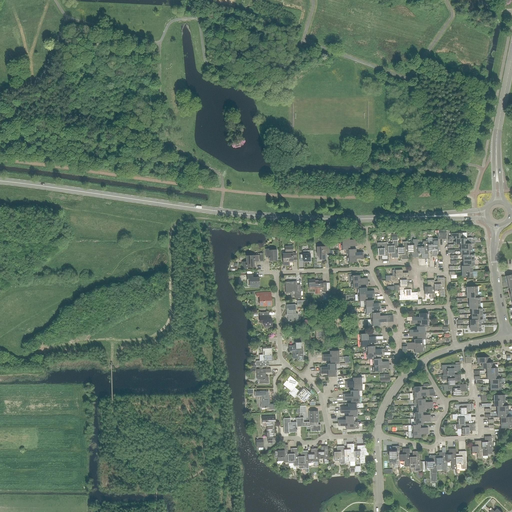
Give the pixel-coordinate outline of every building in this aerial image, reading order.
[(408,252),(414,252),(414,257),(418,257),(418,254),(418,247),(418,244),(417,239),(413,240),(413,244),(412,244),(412,243),(411,242),(408,242),(408,245),(407,245),(408,252)] [(428,251),(434,251),(434,256),(438,256),(437,239),(433,239),(433,244),(428,244),(428,251)] [(388,252),(388,253),(394,253),(395,258),(398,258),(398,255),(398,248),(397,240),(393,240),(393,245),(388,245),(388,252)] [(418,254),(424,254),(425,259),(428,259),(428,251),(428,244),(428,241),(423,241),(423,244),(418,244),(418,247),(418,254)] [(398,255),(404,254),(405,260),(408,260),(408,252),(407,245),(408,245),(408,242),(403,242),(403,247),(398,248),(398,255)] [(384,255),(385,260),(388,260),(388,253),(388,252),(388,245),(388,243),(383,243),(377,243),(378,255),(384,255)] [(325,259),(325,253),(329,253),(329,244),(322,244),(322,247),(317,247),(317,256),(319,256),(319,259),(325,259)] [(290,262),(297,262),(296,253),(293,253),(293,246),(285,246),(285,254),(283,254),(283,266),(290,265),(290,262)] [(271,249),(265,249),(266,256),(269,256),(269,261),(277,260),(277,250),(271,250),(271,249)] [(303,254),(300,254),(300,260),(303,260),(303,261),(310,261),(310,258),(313,258),(313,251),(303,251),(303,254)] [(247,269),(247,268),(254,267),(254,262),(259,261),(258,255),(246,256),(246,262),(242,262),(242,269),(247,269)] [(402,270),(395,270),(392,270),(393,276),(390,276),(390,281),(400,280),(407,280),(409,280),(409,276),(403,276),(402,270)] [(351,282),(368,281),(368,278),(360,279),(360,275),(351,276),(351,275),(351,274),(348,274),(349,282),(351,282)] [(247,275),(247,279),(247,286),(249,286),(250,288),(259,287),(259,285),(260,285),(259,277),(256,277),(256,278),(253,278),(253,275),(247,275)] [(440,281),(434,282),(434,285),(435,294),(435,291),(440,291),(440,297),(445,296),(444,278),(440,278),(440,281)] [(323,281),(315,282),(315,280),(308,280),(309,290),(315,289),(315,290),(322,290),(322,292),(327,292),(326,283),(323,283),(323,281)] [(400,280),(400,285),(394,286),(395,290),(400,290),(404,290),(411,290),(413,290),(413,286),(407,286),(407,280),(400,280)] [(431,287),(424,287),(424,294),(430,294),(430,299),(435,299),(435,294),(434,285),(434,282),(434,280),(430,280),(431,287)] [(285,282),(285,294),(290,294),(291,297),(294,297),(295,299),(301,299),(300,285),(295,285),(295,282),(285,282)] [(399,300),(418,299),(418,296),(411,296),(411,290),(404,290),(400,290),(400,295),(399,295),(399,300)] [(267,297),(267,293),(256,293),(256,297),(259,297),(259,306),(271,305),(271,297),(267,297)] [(287,314),(288,314),(288,321),(298,321),(298,313),(298,309),(296,309),(295,305),(286,305),(287,314)] [(264,327),(264,328),(268,328),(268,326),(272,326),(272,319),(267,319),(267,312),(259,312),(260,323),(263,323),(263,327),(264,327)] [(316,346),(324,346),(324,330),(315,330),(316,346)] [(298,361),(303,360),(303,351),(303,348),(301,348),(301,342),(295,342),(295,345),(294,345),(294,346),(289,346),(289,351),(292,351),(292,353),(293,353),(293,359),(298,359),(298,361)] [(256,367),(269,366),(269,361),(273,361),(272,351),(271,352),(271,347),(262,347),(263,355),(259,355),(259,361),(256,361),(256,367)] [(454,375),(454,369),(460,368),(460,365),(442,365),(442,370),(443,370),(443,375),(447,375),(454,375)] [(259,384),(265,383),(265,384),(269,384),(269,381),(268,381),(268,376),(266,376),(266,373),(271,373),(271,369),(257,370),(257,379),(259,379),(259,384)] [(448,380),(448,385),(455,385),(455,382),(461,382),(461,375),(454,375),(447,375),(443,375),(442,375),(442,380),(448,380)] [(288,393),(291,396),(297,389),(295,387),(298,383),(290,376),(283,385),(290,391),(288,393)] [(466,385),(455,385),(448,385),(447,385),(448,390),(453,390),(453,395),(460,395),(460,388),(466,388),(466,385)] [(299,391),(297,389),(291,396),(295,398),(297,396),(304,402),(311,394),(303,387),(299,391)] [(276,412),(279,412),(279,404),(269,404),(268,391),(254,392),(255,397),(261,397),(261,408),(269,408),(269,410),(276,410),(276,412)] [(467,414),(467,408),(473,407),(473,404),(457,404),(457,403),(454,403),(454,405),(454,409),(460,409),(460,414),(467,414)] [(303,418),(302,418),(301,418),(301,427),(310,426),(310,432),(321,431),(320,425),(318,425),(318,411),(310,411),(310,422),(304,423),(303,418)] [(465,424),(465,418),(471,418),(471,414),(467,414),(460,414),(452,415),(452,419),(458,419),(458,424),(458,425),(465,424)] [(272,443),(272,441),(272,440),(278,440),(277,436),(275,436),(275,433),(276,433),(276,430),(274,430),(274,428),(274,425),(275,425),(274,422),(276,422),(275,416),(262,417),(262,426),(266,426),(266,429),(268,429),(268,432),(265,433),(265,437),(268,436),(268,443),(272,443)] [(284,434),(286,434),(289,434),(289,432),(297,432),(297,427),(301,427),(301,418),(296,418),(296,422),(290,423),(290,418),(283,419),(284,434)] [(458,425),(458,424),(456,424),(457,429),(461,429),(461,435),(469,434),(469,428),(475,427),(475,424),(465,424),(458,425)] [(485,442),(482,442),(482,456),(488,456),(488,454),(492,454),(491,437),(491,436),(487,437),(488,442),(485,442)] [(475,446),(472,446),(472,454),(477,453),(477,459),(482,458),(482,456),(482,442),(482,441),(478,441),(478,446),(475,446)] [(350,449),(344,450),(344,457),(345,462),(350,462),(355,462),(355,458),(354,458),(354,451),(354,444),(350,444),(350,449)] [(288,463),(288,461),(288,454),(288,445),(284,445),(284,450),(278,450),(278,460),(283,460),(283,463),(288,463)] [(360,463),(365,463),(364,456),(368,455),(368,445),(360,446),(361,451),(354,451),(354,458),(355,458),(360,458),(360,463)] [(324,452),(318,452),(318,459),(323,459),(324,464),(328,464),(328,446),(324,446),(324,452)] [(345,464),(345,462),(344,457),(344,450),(344,446),(340,447),(341,452),(334,452),(334,459),(334,461),(340,461),(340,464),(345,464)] [(399,454),(400,454),(399,446),(395,446),(396,452),(389,452),(389,459),(395,459),(395,464),(400,464),(400,461),(399,454)] [(294,454),(288,454),(288,461),(293,461),(294,466),(299,466),(298,464),(298,457),(298,448),(294,448),(294,454)] [(314,454),(308,454),(308,461),(308,463),(313,463),(314,466),(319,466),(318,459),(318,452),(318,448),(314,449),(314,454)] [(436,458),(436,467),(437,470),(446,470),(446,462),(446,455),(446,452),(446,448),(442,448),(442,452),(442,456),(436,456),(436,458)] [(406,454),(400,454),(399,454),(400,461),(405,461),(405,467),(410,467),(410,468),(410,464),(410,457),(409,449),(406,449),(406,454)] [(446,455),(446,462),(451,461),(452,467),(456,467),(456,464),(456,454),(456,449),(452,449),(452,454),(446,455)] [(304,456),(298,457),(298,464),(299,466),(304,466),(304,469),(306,469),(309,469),(308,463),(308,461),(308,454),(308,451),(304,451),(304,456)] [(410,464),(410,468),(414,468),(415,472),(420,471),(419,451),(416,451),(416,457),(410,457),(410,464)] [(456,454),(456,464),(461,464),(462,469),(466,469),(466,451),(462,452),(462,457),(459,457),(459,454),(456,454)] [(432,461),(426,461),(426,468),(432,468),(432,474),(437,473),(437,470),(436,467),(436,458),(436,456),(432,456),(432,461)]
